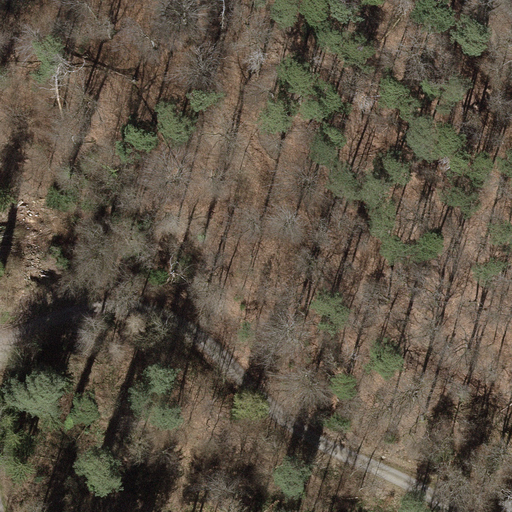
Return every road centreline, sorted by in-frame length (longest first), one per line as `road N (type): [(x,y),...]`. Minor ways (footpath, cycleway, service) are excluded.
road 1 (track): [(203,0),(206,68),(372,327),(474,386),(511,420)]
road 2 (track): [(0,339),(93,305),(167,316),(333,449),(459,511)]
